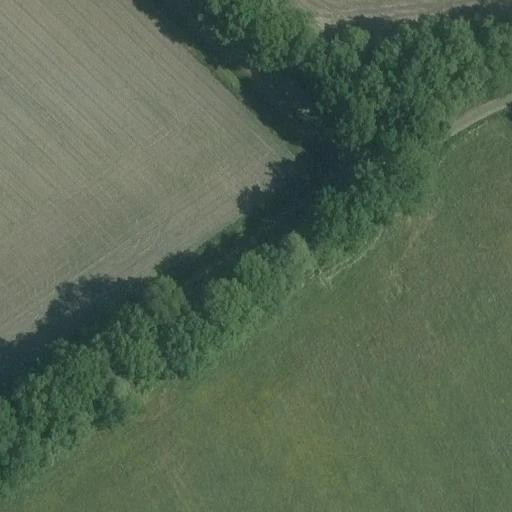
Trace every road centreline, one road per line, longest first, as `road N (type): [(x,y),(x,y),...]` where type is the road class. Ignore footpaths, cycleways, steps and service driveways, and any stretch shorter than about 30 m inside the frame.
road 1 (track): [(0,454),(341,213),(380,174)]
road 2 (unclassified): [(194,0),(380,174),(511,98)]
